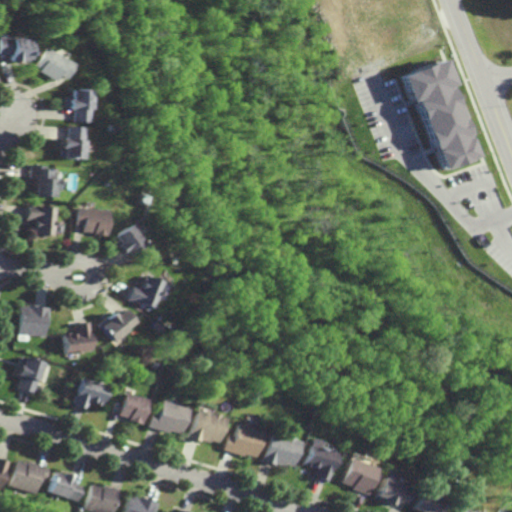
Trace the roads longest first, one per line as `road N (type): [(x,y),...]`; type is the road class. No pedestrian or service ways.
road 1 (residential): [(0,419),(304,511)]
road 2 (residential): [(511,156),(453,0)]
